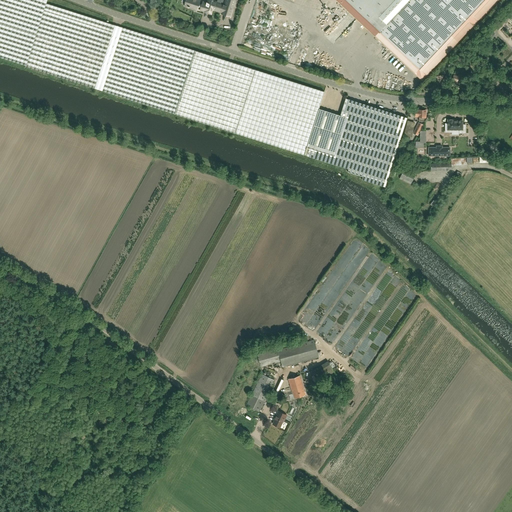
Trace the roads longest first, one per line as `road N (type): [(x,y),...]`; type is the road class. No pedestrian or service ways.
road 1 (track): [(511,370),(370,230),(331,203),(0,95)]
road 2 (unclassified): [(511,102),(381,97),(75,0)]
road 3 (residential): [(344,511),(72,307),(0,265)]
